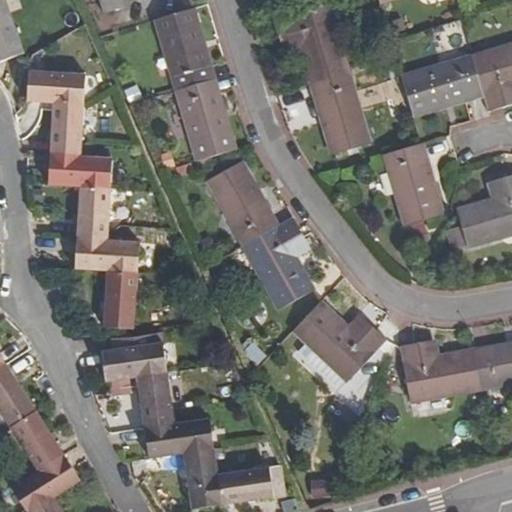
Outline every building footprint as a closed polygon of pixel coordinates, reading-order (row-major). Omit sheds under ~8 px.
[(0,0),(0,61),(24,54),(5,0),(0,0)] [(121,0),(98,0),(102,14),(123,9),(121,0)] [(300,47),(311,83),(347,72),(332,21),(344,17),(339,0),(273,20),(282,52),(300,47)] [(154,21),(174,90),(214,80),(193,11),(154,21)] [(482,95),(487,113),(511,105),(511,46),(471,58),(482,95)] [(471,58),(401,78),(412,115),(482,95),(471,58)] [(51,105),(82,106),(84,76),(26,72),(25,103),(51,105)] [(368,144),(347,72),(311,83),(332,155),(368,144)] [(174,90),(196,162),(235,151),(214,80),(174,90)] [(82,106),(51,105),(48,154),(79,156),(80,143),(82,106)] [(421,144),(385,155),(405,226),(443,215),(422,144),(421,144)] [(47,186),(78,188),(109,191),(111,158),(79,156),(48,154),(47,186)] [(243,246),(277,227),(241,164),(208,183),(243,246)] [(494,200),(456,211),(460,227),(447,230),(452,248),(466,244),(467,249),(511,236),(511,176),(489,183),(494,200)] [(107,229),(109,191),(78,188),(75,239),(106,241),(107,229)] [(308,248),(292,218),(277,227),(243,246),(279,311),(313,292),(293,257),(308,248)] [(106,241),(75,239),(73,271),(106,273),(136,275),(138,242),(106,241)] [(132,329),(136,275),(106,273),(103,327),(132,329)] [(320,304),(292,333),(345,383),(385,342),(361,319),(348,331),(320,304)] [(135,378),(166,374),(160,330),(110,340),(110,350),(100,351),(104,383),(135,378)] [(482,390),(475,351),(435,358),(431,342),(400,348),(409,403),(482,390)] [(511,384),(511,344),(475,351),(482,390),(511,384)] [(5,366),(0,368),(0,415),(9,429),(35,412),(5,366)] [(171,410),(166,374),(135,378),(142,428),(172,424),(171,410)] [(35,412),(9,429),(36,472),(62,454),(35,412)] [(146,460),(181,455),(213,451),(213,447),(208,419),(172,424),(142,428),(146,460)] [(190,511),(222,507),(217,475),(213,451),(181,455),(188,511),(190,511)] [(24,511),(35,511),(54,499),(80,481),(62,454),(36,472),(10,489),(24,511)] [(217,475),(222,507),(272,499),(272,497),(283,495),(279,466),(223,474),(217,475)] [(310,479),(307,496),(331,500),(334,483),(310,479)] [(62,511),(54,499),(35,511),(62,511)]
